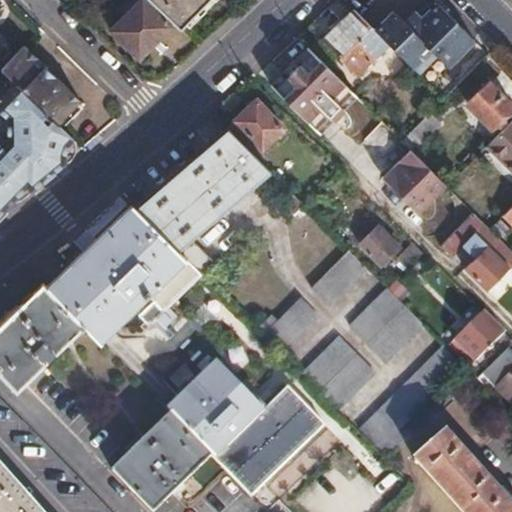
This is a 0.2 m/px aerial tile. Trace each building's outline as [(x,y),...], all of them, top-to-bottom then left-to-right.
[(144,0),(142,0),(113,30),(141,57),(172,26),(144,0)] [(151,0),(181,29),(209,0),(151,0)] [(476,37),(441,3),(424,20),(414,10),(405,19),(397,9),(377,28),(389,39),(389,40),(422,72),(440,55),(449,64),(476,37)] [(377,28),(356,7),(326,38),(359,70),(389,40),(389,39),(377,28)] [(0,52),(10,42),(0,33),(0,52)] [(25,45),(2,68),(15,81),(44,110),(58,125),(80,101),(55,76),(51,81),(41,72),(46,67),(25,45)] [(293,73),(296,76),(319,100),(317,103),(326,112),(329,110),(337,118),(341,123),(350,113),(347,109),(339,100),(351,88),(314,51),(293,73)] [(55,76),(46,67),(41,72),(51,81),(55,76)] [(296,76),(281,91),(308,118),(323,132),(337,118),(329,110),(326,112),(317,103),(319,100),(296,76)] [(511,101),(492,81),(472,101),(493,123),(511,103),(511,101)] [(0,179),(0,202),(6,209),(28,190),(81,147),(72,138),(58,125),(44,110),(17,84),(0,100),(0,101),(16,118),(39,141),(0,179)] [(359,97),(351,88),(339,100),(347,109),(359,97)] [(231,125),(229,125),(230,126),(256,153),(283,126),(258,100),(231,125)] [(431,111),(412,130),(421,140),(440,120),(431,111)] [(0,179),(39,141),(16,118),(16,145),(0,160),(0,214),(6,209),(0,202),(0,179)] [(511,119),(492,140),(511,161),(511,119)] [(171,174),(136,205),(202,271),(214,259),(195,237),(255,184),(272,169),(256,153),(230,126),(229,125),(212,140),(171,174)] [(448,184),(422,159),(394,186),(425,217),(452,189),(448,184)] [(304,202),(302,199),(295,192),(287,200),(296,210),(304,202)] [(77,250),(44,282),(84,323),(97,336),(133,301),(138,305),(146,299),(149,301),(138,312),(147,322),(150,319),(168,336),(173,331),(169,326),(180,315),(169,303),(202,271),(136,205),(129,199),(112,216),(77,250)] [(474,212),(442,244),(452,254),(464,242),(476,255),(465,266),(488,287),(510,265),(511,262),(511,249),(489,226),(474,212)] [(499,217),(494,222),(504,233),(510,228),(499,217)] [(354,251),(371,269),(375,273),(401,246),(380,225),(354,251)] [(398,275),(421,254),(411,243),(388,264),(398,275)] [(354,251),(350,248),(314,285),(335,306),(371,269),(354,251)] [(511,267),(510,265),(488,287),(499,297),(511,283),(511,267)] [(84,323),(44,282),(0,324),(0,370),(16,388),(53,353),(84,323)] [(423,322),(389,287),(371,305),(353,324),(387,359),(423,322)] [(273,314),(259,328),(285,355),(322,317),(302,296),(279,319),(273,314)] [(511,343),(511,336),(484,309),(451,342),(471,363),(500,335),(510,345),(511,343)] [(341,336),(304,374),(338,408),(375,371),(341,336)] [(444,343),(359,430),(387,457),(407,437),(401,429),(465,364),(444,343)] [(511,349),(510,347),(485,371),(511,397),(511,349)] [(208,378),(185,401),(265,484),(323,424),(323,422),(288,387),(266,408),(222,364),(213,373),(208,378)] [(172,414),(212,453),(253,496),(265,484),(185,401),(172,414)] [(172,414),(170,412),(114,470),(154,511),(212,453),(172,414)] [(446,430),(417,456),(463,508),(466,511),(511,511),(511,503),(489,478),(446,430)] [(0,511),(44,511),(36,502),(0,462),(0,511)]
